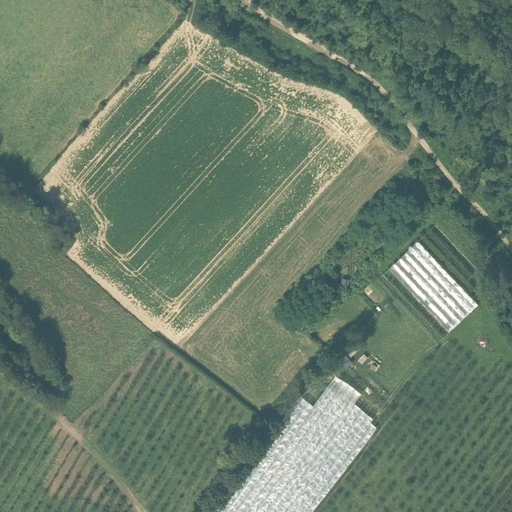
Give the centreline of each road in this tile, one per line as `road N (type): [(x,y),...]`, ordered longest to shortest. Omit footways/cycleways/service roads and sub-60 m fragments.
road 1 (track): [(227,0),(376,87),(511,249)]
road 2 (track): [(0,376),(69,429),(140,511)]
